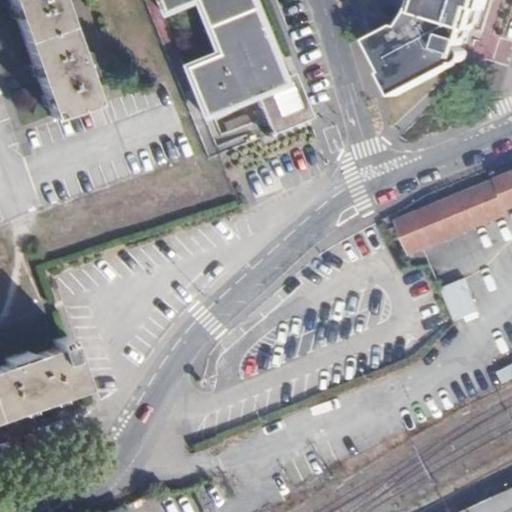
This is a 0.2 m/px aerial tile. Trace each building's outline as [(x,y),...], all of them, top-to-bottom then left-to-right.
[(95,101),(58,0),(9,0),(50,117),(95,101)] [(205,116),(255,96),(282,84),(280,80),(277,71),(247,0),(157,0),(165,18),(196,5),(215,52),(184,65),(205,116)] [(467,30),(483,36),(493,0),(404,0),(397,26),(370,41),(388,73),(385,74),(398,97),(466,61),(464,52),(461,49),(467,30)] [(271,135),(309,120),(309,119),(291,76),(286,78),(280,80),(282,84),(255,96),(271,135)] [(511,176),(401,224),(414,257),(511,215),(511,176)] [(455,321),(479,310),(465,278),(441,288),(455,321)] [(0,416),(83,387),(68,342),(0,366),(0,416)] [(502,383),(511,378),(511,364),(497,370),(502,383)] [(511,511),(511,491),(467,511),(511,511)]
